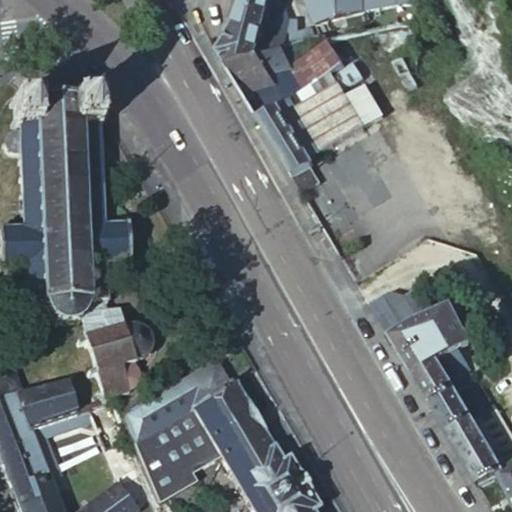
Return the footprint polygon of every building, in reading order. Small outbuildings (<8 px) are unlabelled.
[(347,40),(408,21),(405,0),(244,0),(243,4),(241,14),(238,19),(265,27),(267,19),(278,22),(284,0),(311,0),(312,4),(338,3),(338,7),(340,34),(345,33),(347,40)] [(217,57),(225,71),(292,50),(315,42),(323,39),(340,34),(338,7),(290,23),(287,35),(265,27),(238,19),(234,29),(229,38),(223,48),(219,54),(217,57)] [(292,50),(225,71),(234,85),(256,122),(279,110),(291,103),(331,76),(341,69),(323,39),(315,42),(321,52),(301,64),(292,50)] [(365,131),(331,76),(291,103),(323,156),(365,131)] [(100,132),(104,131),(104,127),(99,126),(98,107),(103,106),(102,103),(97,102),(97,98),(93,98),(94,102),(78,103),(78,98),(73,98),(73,103),(67,104),(67,101),(62,101),(63,104),(47,105),(47,102),(43,102),(43,104),(38,105),(37,101),(32,101),(33,105),(16,106),(15,102),(12,102),(13,106),(9,107),(9,110),(12,111),(12,128),(9,128),(9,132),(13,133),(13,136),(15,136),(16,139),(12,139),(9,139),(7,141),(5,142),(4,145),(3,148),(3,151),(4,153),(6,156),(8,158),(11,159),(14,160),(18,160),(19,164),(16,164),(17,169),(19,169),(20,181),(17,181),(17,186),(20,186),(21,199),(18,198),(19,202),(22,202),(22,205),(17,205),(16,214),(21,213),(22,216),(19,216),(18,220),(22,220),(22,233),(0,233),(0,274),(2,276),(2,277),(3,280),(6,282),(8,283),(11,283),(11,286),(14,287),(14,283),(15,283),(18,281),(20,278),(21,277),(22,274),(25,274),(25,282),(23,282),(23,286),(26,286),(26,301),(23,301),(23,306),(26,306),(26,309),(29,309),(29,306),(43,305),(43,309),(47,308),(48,311),(48,314),(49,316),(50,319),(51,321),(53,323),(52,325),(55,327),(56,325),(57,326),(59,327),(62,328),(66,328),(70,328),(73,326),(76,325),(77,326),(80,324),(79,321),(81,318),(85,346),(77,349),(78,354),(84,352),(85,354),(89,353),(96,373),(92,374),(93,378),(86,380),(88,384),(94,382),(99,397),(93,399),(90,407),(91,413),(103,408),(102,405),(111,402),(124,398),(124,400),(129,398),(127,395),(129,394),(130,393),(133,390),(135,386),(135,383),(138,383),(138,381),(135,381),(135,378),(134,375),(133,373),(131,371),(129,369),(133,367),(133,364),(136,363),(140,361),(143,358),(144,356),(149,357),(150,354),(146,352),(146,350),(147,347),(146,344),(145,341),(144,339),(142,337),(145,334),(142,331),(140,334),(137,333),(135,332),(132,331),(128,331),(125,331),(123,332),(120,334),(121,328),(121,324),(121,320),(120,317),(119,314),(117,311),(116,305),(113,306),(113,309),(104,310),(104,302),(106,303),(106,298),(103,298),(103,283),(106,282),(105,279),(102,279),(102,269),(105,269),(105,270),(106,272),(107,274),(108,276),(111,278),(113,279),(114,279),(115,281),(118,281),(118,278),(119,278),(120,277),(123,275),(125,273),(125,271),(126,268),(127,269),(128,267),(131,267),(131,262),(127,262),(126,248),(130,248),(130,243),(126,243),(125,231),(129,231),(129,227),(125,227),(125,224),(123,225),(122,228),(101,228),(101,216),(103,216),(103,212),(101,212),(100,210),(104,209),(104,201),(100,200),(100,198),(102,198),(102,194),(99,194),(99,181),(101,180),(101,177),(99,178),(98,165),(101,164),(100,159),(98,160),(96,137),(100,137),(100,132)] [(279,110),(256,122),(273,151),(290,179),(310,169),(312,168),(312,166),(279,110)] [(310,169),(290,179),(301,196),(319,185),(310,169)] [(392,296),(369,309),(391,344),(418,327),(400,297),(392,296)] [(418,327),(391,344),(416,386),(446,368),(443,364),(468,349),(470,344),(451,311),(434,319),(418,327)] [(317,511),(287,461),(279,466),(233,388),(229,390),(213,363),(119,421),(151,501),(155,511),(160,511),(162,511),(161,508),(167,505),(194,487),(190,480),(219,462),(248,511),(317,511)] [(430,409),(454,394),(464,388),(451,365),(446,368),(416,386),(430,409)] [(58,511),(31,434),(76,419),(65,383),(19,395),(13,376),(0,380),(0,466),(1,466),(16,511),(58,511)] [(468,386),(484,414),(493,408),(481,388),(472,383),(468,386)] [(471,422),(454,394),(430,409),(447,437),(471,422)] [(493,408),(484,414),(493,428),(501,422),(493,408)] [(487,449),(471,422),(447,437),(463,463),(487,449)] [(463,463),(480,491),(499,480),(504,477),(504,476),(487,449),(463,463)] [(511,472),(504,476),(504,477),(499,480),(511,507),(511,472)] [(133,511),(114,487),(83,511),(133,511)] [(194,487),(167,505),(171,511),(192,511),(204,504),(194,487)]
